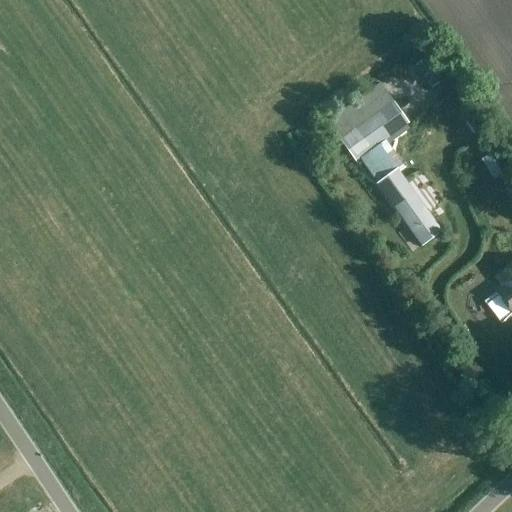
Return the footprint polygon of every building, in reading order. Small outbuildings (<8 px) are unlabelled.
[(429,55),(414,65),(430,89),(445,78),(429,55)] [(349,134),(380,179),(397,168),(399,171),(404,167),(385,140),(408,125),(392,103),(349,134)] [(431,218),(399,171),(397,168),(380,179),(375,183),(410,233),(431,218)] [(511,265),(497,277),(504,286),(496,292),(511,313),(511,265)] [(499,426),(505,421),(498,412),(492,417),(499,426)]
